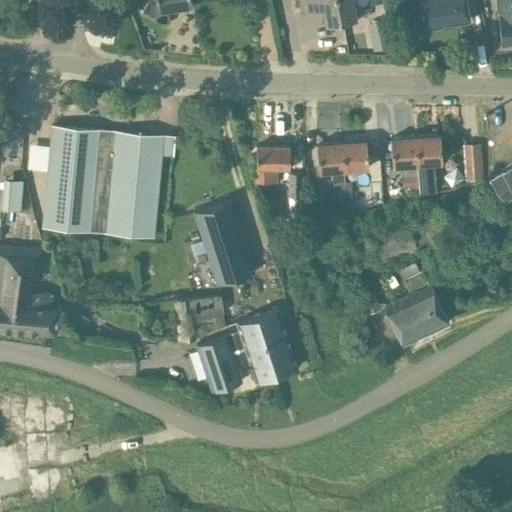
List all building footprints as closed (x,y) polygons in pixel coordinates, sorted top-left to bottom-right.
[(189,0),(156,0),(158,10),(190,6),(189,0)] [(352,0),(312,0),(300,2),(302,13),(323,9),(326,25),(356,19),(352,0)] [(420,0),(426,29),(468,21),(464,0),(420,0)] [(511,0),(496,0),(500,46),(511,44),(511,0)] [(388,32),(371,35),(374,49),(390,45),(388,32)] [(42,224),(98,229),(106,130),(51,125),(42,224)] [(106,130),(98,229),(154,234),(161,153),(173,155),(174,154),(175,136),(106,130)] [(439,136),(414,138),(417,184),(418,193),(420,193),(436,192),(434,164),(440,164),(439,136)] [(403,185),(417,184),(414,138),(389,140),(391,167),(403,166),(404,175),(402,175),(403,185)] [(482,161),(480,141),(463,142),(465,162),(482,161)] [(366,142),(341,143),(342,171),(367,170),(366,142)] [(332,182),(338,182),(343,182),(343,181),(342,171),(341,143),(316,145),(317,172),(332,171),(332,182)] [(278,181),(278,166),(288,167),(288,147),(255,146),(255,181),(278,181)] [(511,164),(491,178),(505,199),(511,194),(511,164)] [(302,171),(289,171),(289,196),(302,196),(302,171)] [(3,207),(20,207),(20,177),(3,177),(3,207)] [(338,182),(339,197),(352,197),(351,180),(343,181),(343,182),(338,182)] [(352,197),(339,197),(340,214),(344,213),(353,213),(352,197)] [(254,270),(231,198),(193,211),(207,252),(210,262),(217,282),(254,270)] [(442,233),(433,213),(369,242),(378,262),(404,250),(406,254),(418,249),(416,245),(442,233)] [(197,232),(189,234),(191,241),(199,238),(197,232)] [(39,250),(0,246),(0,331),(54,335),(56,310),(51,310),(52,294),(36,293),(39,250)] [(355,250),(360,265),(371,261),(366,246),(355,250)] [(418,270),(414,262),(399,269),(410,293),(385,304),(402,341),(447,321),(430,283),(428,284),(421,268),(418,270)] [(380,307),(373,289),(360,294),(367,312),(380,307)] [(277,308),(254,315),(274,374),(296,367),(277,308)] [(274,374),(254,315),(236,321),(239,329),(196,344),(211,391),(240,381),(230,353),(245,348),(256,380),(274,374)]
